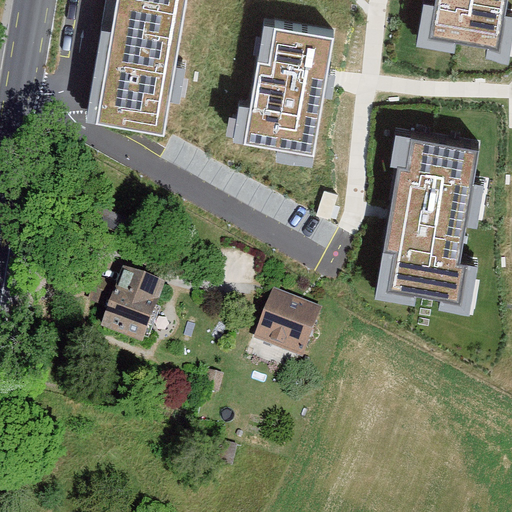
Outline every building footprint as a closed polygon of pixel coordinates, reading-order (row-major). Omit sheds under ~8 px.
[(116,0),(116,4),(180,14),(182,0),(116,0)] [(428,0),(422,35),(502,51),(511,0),(428,0)] [(97,111),(165,122),(180,14),(116,4),(97,111)] [(274,11),(259,90),(246,88),(237,132),(309,146),(322,74),(332,22),(274,11)] [(438,154),(399,147),(390,201),(388,209),(387,218),(378,268),(416,274),(460,282),(469,231),(481,161),(438,154)] [(88,246),(119,257),(123,244),(93,233),(88,246)] [(103,327),(142,341),(157,300),(129,290),(124,304),(113,300),(103,327)] [(317,318),(273,303),(258,348),(302,363),(317,318)]
